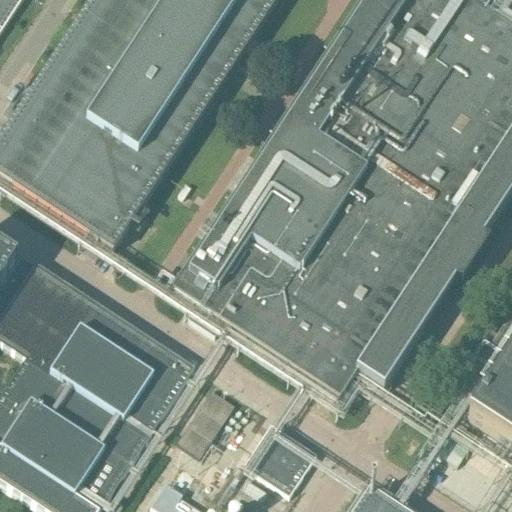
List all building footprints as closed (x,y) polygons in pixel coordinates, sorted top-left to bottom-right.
[(0,185),(111,258),(279,0),(95,0),(7,135),(3,133),(0,137),(0,185)] [(0,0),(0,35),(22,0),(0,0)] [(511,193),(511,41),(482,22),(492,7),(480,0),(454,0),(453,3),(449,0),(367,0),(173,298),(302,382),(304,378),(313,384),(311,388),(337,405),(354,380),(382,398),(453,289),(461,292),(488,250),(479,244),(511,193)] [(0,491),(31,511),(102,511),(192,375),(20,262),(14,271),(0,262),(0,491)] [(511,357),(466,427),(511,456),(511,357)] [(210,396),(176,448),(199,463),(233,411),(210,396)] [(288,503),(315,461),(282,439),(264,465),(253,457),(242,473),(243,473),(244,472),(288,501),(287,502),(288,503)] [(168,487),(182,496),(195,478),(181,469),(168,487)] [(392,511),(368,496),(357,511),(392,511)]
